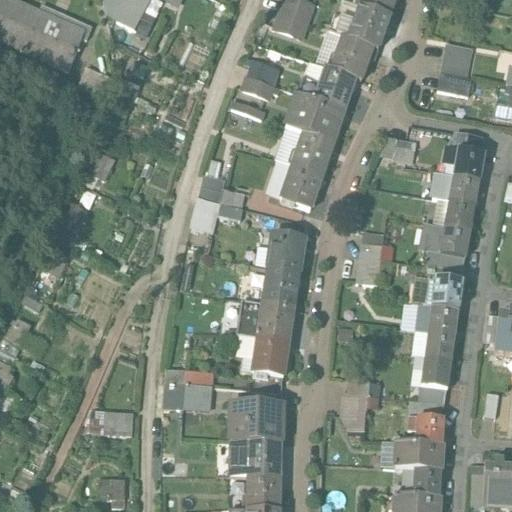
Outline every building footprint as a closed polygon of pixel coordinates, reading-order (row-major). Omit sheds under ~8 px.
[(131,42),(152,0),(99,0),(105,29),(131,42)] [(161,0),(160,4),(178,11),(182,0),(161,0)] [(394,0),(361,0),(358,12),(387,22),(394,0)] [(38,20),(0,5),(0,51),(68,79),(81,46),(86,48),(91,36),(40,14),(38,20)] [(312,14),(286,5),(280,22),(306,31),(312,14)] [(387,22),(358,12),(353,26),(334,20),(328,38),(342,43),(371,53),(371,54),(376,55),(387,22)] [(306,31),(280,22),(275,36),(301,45),(306,31)] [(371,53),(342,43),(330,76),(354,85),(360,87),(371,54),(371,53)] [(470,54),(445,49),(440,78),(464,83),(470,54)] [(330,76),(308,69),(303,85),(302,85),(296,102),(312,107),(343,118),(354,85),(330,76)] [(275,80),(250,71),(246,84),(271,93),(275,80)] [(464,83),(440,78),(436,96),(467,102),(470,85),(464,84),(464,83)] [(271,93),(246,84),(242,96),(267,105),(271,93)] [(343,118),(312,107),(307,123),(292,118),(286,135),(301,140),(331,151),(343,118)] [(378,159),(411,167),(416,146),(383,138),(378,159)] [(479,143),(458,139),(456,151),(470,154),(470,157),(476,158),(479,143)] [(331,151),(301,140),(289,173),(320,184),(331,151)] [(470,157),(445,153),(443,167),(454,169),(452,182),(477,186),(482,160),(476,158),(470,157)] [(320,184),(289,173),(278,207),(308,217),(320,184)] [(223,186),(202,181),(195,205),(217,210),(223,186)] [(477,186),(452,182),(448,207),(473,212),(477,186)] [(195,205),(188,234),(211,239),(218,210),(195,205)] [(473,212),(448,207),(443,233),(468,238),(473,212)] [(241,215),(218,210),(216,222),(238,227),(241,215)] [(443,233),(426,230),(421,255),(427,257),(463,263),(464,263),(468,238),(443,233)] [(361,239),(359,253),(380,256),(382,242),(361,239)] [(302,246),(271,241),(266,275),(297,280),(302,246)] [(52,250),(39,274),(58,284),(71,259),(52,250)] [(359,253),(357,263),(379,266),(380,256),(359,253)] [(463,263),(427,257),(425,272),(435,273),(457,276),(460,277),(463,263)] [(379,266),(357,263),(352,292),(373,297),(379,266)] [(457,276),(435,273),(433,287),(455,290),(457,276)] [(297,280),(266,275),(261,310),(292,314),(297,280)] [(433,287),(413,285),(410,311),(430,313),(455,317),(459,290),(433,287)] [(261,310),(241,307),(236,341),(255,344),(256,344),(287,348),(292,314),(261,310)] [(511,312),(507,312),(506,319),(497,318),(495,337),(511,339),(511,312)] [(455,317),(430,313),(426,339),(452,342),(455,317)] [(5,343),(18,350),(29,328),(16,321),(5,343)] [(511,360),(511,339),(495,337),(492,358),(511,360)] [(452,342),(426,339),(423,365),(449,368),(452,342)] [(287,348),(256,344),(255,344),(251,379),(282,384),(287,348)] [(0,361),(0,398),(2,399),(13,366),(0,361)] [(449,368),(423,365),(420,392),(445,395),(449,368)] [(185,377),(165,375),(163,389),(164,389),(184,390),(185,377)] [(212,379),(185,377),(184,390),(211,393),(212,379)] [(346,384),(345,400),(366,402),(367,385),(346,384)] [(184,390),(164,389),(162,413),(182,415),(184,390)] [(210,418),(211,393),(184,390),(182,415),(210,418)] [(420,392),(418,407),(443,409),(445,395),(420,392)] [(346,438),(363,439),(366,402),(345,400),(339,399),(336,420),(346,438)] [(496,401),(484,399),(481,423),(493,424),(496,401)] [(418,407),(409,407),(407,422),(416,423),(441,425),(443,409),(418,407)] [(86,437),(132,438),(133,415),(86,413),(86,437)] [(278,414),(230,413),(229,448),(277,449),(278,414)] [(441,425),(416,423),(414,450),(440,452),(441,425)] [(390,468),(390,445),(381,445),(381,468),(390,468)] [(277,449),(229,448),(228,482),(245,483),(276,483),(277,449)] [(440,452),(414,450),(394,448),(393,475),(413,476),(438,478),(440,452)] [(492,472),(483,471),(483,490),(511,491),(511,472),(501,472),(502,464),(492,464),(492,472)] [(483,471),(470,471),(468,507),(482,507),(483,490),(483,471)] [(438,478),(413,476),(411,502),(436,504),(438,478)] [(275,511),(276,483),(245,483),(244,511),(275,511)] [(511,491),(483,490),(482,507),(482,511),(511,511),(511,510),(511,491)] [(411,502),(392,501),(392,504),(393,505),(392,511),(435,511),(436,504),(411,502)]
